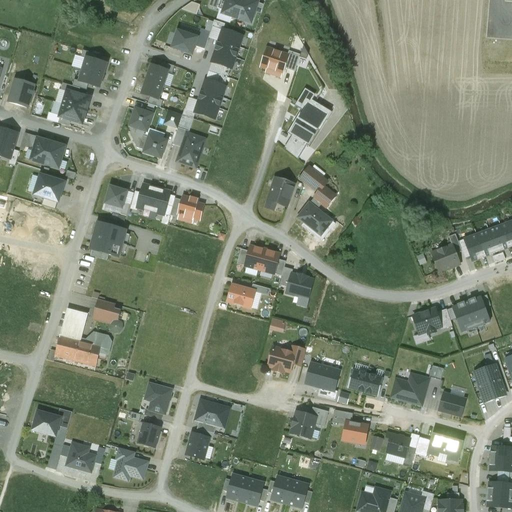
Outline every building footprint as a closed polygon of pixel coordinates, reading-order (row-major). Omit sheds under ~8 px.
[(211,0),(209,6),(224,11),(227,0),(211,0)] [(223,14),(238,19),(244,0),(227,0),(224,11),(223,14)] [(244,0),(238,19),(251,23),(258,2),(253,1),(252,0),(244,0)] [(208,39),(219,42),(219,41),(223,30),(225,25),(214,21),(210,33),(208,39)] [(198,38),(195,46),(205,50),(208,39),(210,33),(201,29),(198,38)] [(223,30),(219,41),(239,48),(243,37),(223,30)] [(178,32),(172,48),(192,55),(195,46),(198,38),(178,32)] [(216,52),(235,58),(239,48),(219,41),(219,42),(216,52)] [(268,49),(261,67),(282,74),(284,69),(288,56),(268,49)] [(289,51),(288,56),(284,69),(295,72),(300,55),(289,51)] [(231,69),(235,58),(216,52),(212,63),(230,69),(231,69)] [(103,76),(106,64),(96,61),(87,58),(87,59),(86,63),(84,62),(82,70),(103,76)] [(162,62),(159,69),(168,72),(167,72),(172,74),(175,67),(162,62)] [(212,63),(209,72),(227,78),(230,69),(212,63)] [(167,72),(168,72),(159,69),(152,66),(147,80),(165,86),(167,79),(165,79),(167,72)] [(99,88),(103,76),(82,70),(79,77),(81,78),(80,82),(88,85),(99,88)] [(209,72),(206,81),(224,87),(227,78),(209,72)] [(16,80),(9,103),(28,108),(34,86),(16,80)] [(162,94),(165,86),(147,80),(142,95),(150,97),(158,100),(160,93),(162,94)] [(206,81),(202,92),(222,98),(225,87),(224,87),(206,81)] [(320,131),(331,112),(312,101),(315,95),(305,89),(295,106),(301,110),(287,134),(292,136),(307,145),(309,146),(318,130),(320,131)] [(90,99),(67,92),(63,105),(86,112),(90,99)] [(199,102),(218,109),(222,98),(202,92),(199,101),(199,102)] [(158,100),(150,97),(148,104),(161,108),(163,101),(158,100)] [(199,102),(199,101),(189,98),(183,116),(193,119),(195,113),(199,102)] [(218,109),(199,102),(195,113),(214,120),(218,109)] [(86,112),(63,105),(59,118),(82,125),(86,112)] [(152,116),(136,110),(131,126),(132,127),(145,131),(147,132),(152,116)] [(181,117),(169,113),(166,124),(177,128),(181,117)] [(137,148),(145,151),(150,138),(144,136),(145,131),(132,127),(130,134),(137,148)] [(0,156),(10,160),(11,160),(14,150),(18,134),(0,128),(0,156)] [(173,145),(182,148),(187,134),(188,132),(178,128),(173,145)] [(182,148),(181,151),(183,152),(179,163),(196,168),(205,140),(187,134),(182,148)] [(307,145),(292,136),(285,149),(298,160),(307,145)] [(166,142),(150,137),(150,138),(145,151),(145,153),(161,158),(166,142)] [(45,165),(51,144),(38,140),(32,161),(45,165)] [(65,148),(51,144),(45,165),(59,169),(65,148)] [(11,160),(10,160),(9,165),(15,167),(19,152),(14,150),(11,160)] [(339,192),(309,168),(301,178),(318,192),(320,190),(333,200),(339,192)] [(41,177),(35,195),(44,198),(58,203),(64,184),(41,177)] [(276,179),(268,202),(288,209),(295,185),(276,179)] [(138,208),(151,211),(158,188),(143,184),(141,193),(137,207),(138,208)] [(110,188),(106,204),(122,209),(127,192),(110,188)] [(158,188),(151,211),(165,215),(170,196),(171,192),(158,188)] [(333,200),(320,190),(318,192),(314,198),(322,204),(326,207),(333,200)] [(137,211),(138,208),(137,207),(141,193),(135,192),(130,210),(137,211)] [(176,197),(170,196),(165,215),(170,217),(176,197)] [(58,203),(44,198),(42,206),(56,210),(58,203)] [(200,221),(204,206),(197,204),(198,200),(191,198),(190,199),(184,198),(179,215),(186,217),(185,218),(192,220),(193,219),(200,221)] [(314,198),(298,218),(321,236),(332,222),(317,210),(322,204),(314,198)] [(511,221),(488,230),(497,253),(511,247),(511,221)] [(109,255),(119,258),(127,231),(98,223),(90,250),(92,250),(109,255)] [(497,253),(488,230),(464,239),(472,262),(497,253)] [(452,245),(432,253),(439,273),(460,265),(452,245)] [(249,252),(245,266),(260,270),(265,250),(262,249),(261,250),(250,247),(249,252)] [(109,255),(92,250),(90,256),(107,261),(109,255)] [(237,264),(245,266),(249,252),(241,250),(237,264)] [(265,250),(260,270),(274,274),(278,260),(279,255),(269,252),(269,251),(265,250)] [(278,260),(274,274),(282,276),(286,262),(278,260)] [(290,281),(288,287),(287,293),(299,297),(308,299),(313,281),(306,279),(306,277),(299,276),(299,277),(292,275),(290,281)] [(280,285),(288,287),(290,281),(281,278),(280,285)] [(254,292),(233,287),(228,302),(250,308),(254,292)] [(487,295),(481,297),(485,308),(491,306),(487,295)] [(308,299),(299,297),(297,305),(307,307),(309,299),(308,299)] [(452,308),(456,319),(461,333),(490,322),(485,308),(481,297),(475,300),(474,298),(457,304),(458,306),(452,308)] [(115,305),(98,300),(93,319),(110,323),(113,320),(118,320),(120,312),(114,311),(115,305)] [(452,308),(447,310),(450,321),(456,319),(452,308)] [(441,327),(436,313),(435,309),(413,317),(419,335),(427,332),(428,335),(436,332),(435,330),(440,328),(441,327)] [(88,315),(68,310),(61,337),(81,342),(88,315)] [(446,310),(436,313),(441,327),(440,328),(441,331),(452,327),(450,321),(447,310),(446,310)] [(118,321),(113,322),(111,325),(111,329),(114,332),(119,332),(122,329),(121,324),(118,321)] [(277,321),(276,328),(283,330),(285,323),(277,321)] [(108,338),(94,334),(93,338),(88,342),(87,343),(101,347),(101,348),(109,350),(111,343),(108,338)] [(81,342),(61,337),(57,351),(55,357),(96,367),(101,348),(101,347),(87,343),(81,342)] [(292,365),(294,365),(299,349),(294,348),(292,353),(283,351),(282,352),(281,352),(273,350),(272,352),(270,354),(268,360),(270,362),(269,366),(268,365),(268,366),(269,367),(275,368),(275,370),(283,372),(283,370),(289,372),(290,372),(290,371),(292,365)] [(299,349),(294,365),(302,367),(306,351),(299,349)] [(51,350),(48,361),(54,362),(55,357),(57,351),(51,350)] [(484,357),(488,368),(494,366),(490,355),(484,357)] [(306,384),(334,391),(340,372),(312,364),(306,384)] [(438,368),(433,366),(429,378),(435,379),(438,368)] [(474,373),(478,383),(499,376),(495,366),(494,366),(488,368),(474,373)] [(444,369),(438,368),(435,379),(441,381),(444,369)] [(352,370),(347,389),(378,397),(383,378),(352,370)] [(411,375),(409,384),(396,380),(391,398),(421,406),(429,380),(411,375)] [(502,386),(499,376),(478,383),(481,393),(502,386)] [(172,391),(150,384),(146,395),(153,397),(149,411),(165,415),(172,391)] [(506,396),(502,386),(481,393),(484,400),(485,403),(506,396)] [(478,402),(484,400),(481,393),(476,395),(478,402)] [(466,401),(443,394),(439,411),(461,417),(466,401)] [(230,409),(203,402),(202,407),(199,407),(196,421),(199,422),(217,426),(218,427),(220,419),(226,420),(230,409)] [(313,408),(310,416),(316,418),(314,424),(325,427),(328,412),(313,408)] [(60,419),(58,427),(68,429),(72,413),(60,410),(58,419),(60,419)] [(332,423),(346,425),(346,422),(351,423),(353,414),(335,411),(332,423)] [(58,419),(52,417),(53,416),(47,414),(47,416),(39,413),(38,414),(37,413),(34,422),(36,423),(34,430),(49,435),(50,433),(56,434),(58,427),(60,419),(58,419)] [(316,418),(310,416),(297,413),(295,420),(293,420),(292,426),(294,426),(291,434),(310,439),(314,424),(316,418)] [(199,422),(197,429),(215,434),(217,426),(199,422)] [(346,422),(346,425),(343,440),(356,443),(365,445),(365,441),(368,426),(351,423),(346,422)] [(137,445),(156,450),(162,428),(143,423),(137,445)] [(197,429),(196,435),(210,439),(209,440),(213,440),(215,434),(197,429)] [(196,435),(192,434),(186,455),(204,460),(209,440),(210,439),(196,435)] [(387,453),(405,458),(408,446),(410,440),(388,434),(385,444),(389,445),(387,453)] [(427,454),(438,457),(439,454),(448,456),(446,460),(458,463),(463,443),(453,441),(453,440),(442,437),(432,435),(431,441),(427,454)] [(382,440),(374,437),(370,449),(379,452),(382,440)] [(426,458),(427,454),(431,441),(419,437),(414,455),(426,458)] [(68,458),(66,467),(92,474),(94,463),(96,457),(81,452),(83,447),(72,444),(71,448),(68,458)] [(68,458),(71,448),(64,446),(61,456),(68,458)] [(407,459),(406,458),(404,463),(411,465),(416,448),(410,447),(407,459)] [(491,453),(490,459),(511,460),(511,448),(492,447),(492,453),(491,453)] [(96,457),(94,463),(101,465),(105,450),(99,448),(96,457)] [(117,456),(120,456),(128,458),(130,452),(119,449),(117,456)] [(115,478),(128,481),(129,476),(143,480),(148,464),(128,458),(120,456),(115,478)] [(511,460),(490,459),(490,466),(491,466),(490,471),(510,473),(511,473),(511,460)] [(249,480),(234,476),(232,481),(229,493),(227,499),(243,503),(249,480)] [(293,482),(278,478),(276,483),(273,495),(272,500),(287,505),(293,482)] [(223,491),(229,493),(232,481),(226,480),(223,491)] [(264,484),(249,480),(243,503),(258,507),(259,501),(262,490),(264,484)] [(271,482),(268,491),(268,493),(273,495),(276,483),(271,482)] [(308,486),(293,482),(287,505),(302,509),(304,503),(307,491),(308,486)] [(488,489),(487,495),(511,496),(511,485),(509,485),(489,483),(489,489),(488,489)] [(385,511),(389,498),(390,493),(376,489),(374,496),(362,493),(357,511),(359,511),(385,511)] [(268,491),(262,490),(259,501),(265,503),(268,493),(268,491)] [(307,491),(304,503),(309,504),(313,493),(307,491)] [(425,499),(422,510),(428,511),(429,511),(434,495),(423,492),(421,498),(425,499)] [(405,493),(400,511),(421,511),(422,510),(425,499),(421,498),(405,493)] [(511,496),(487,495),(487,502),(488,502),(487,507),(511,509),(511,496)] [(389,498),(385,511),(394,511),(398,501),(389,498)] [(447,501),(439,501),(438,511),(463,511),(463,507),(461,507),(461,501),(459,501),(447,501)]
